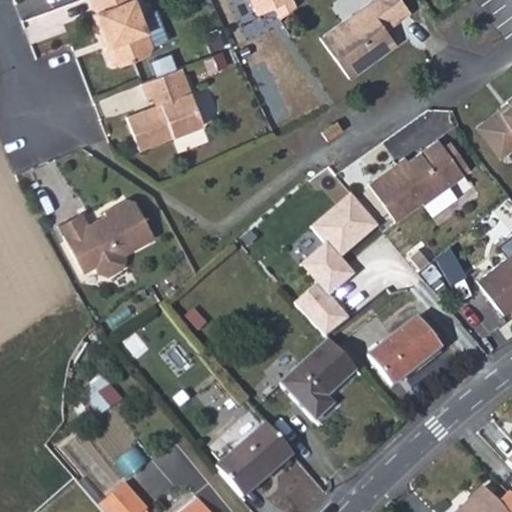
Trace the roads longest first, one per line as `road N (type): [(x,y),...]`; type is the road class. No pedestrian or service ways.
road 1 (residential): [(348,511),(511,366)]
road 2 (residential): [(339,144),(511,36)]
